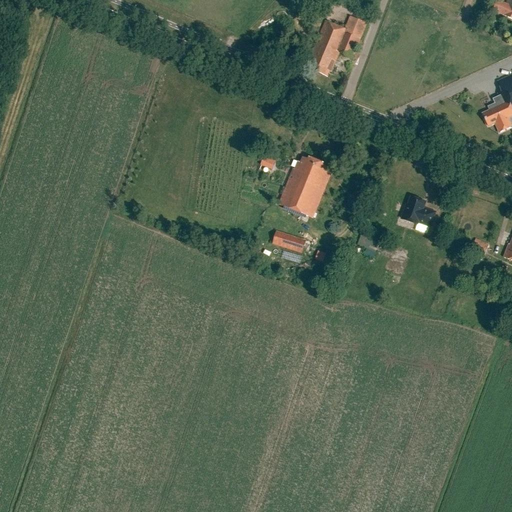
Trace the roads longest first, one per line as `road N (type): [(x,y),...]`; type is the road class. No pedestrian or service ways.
road 1 (secondary): [(342,112),(69,0)]
road 2 (secondary): [(511,183),(342,112)]
